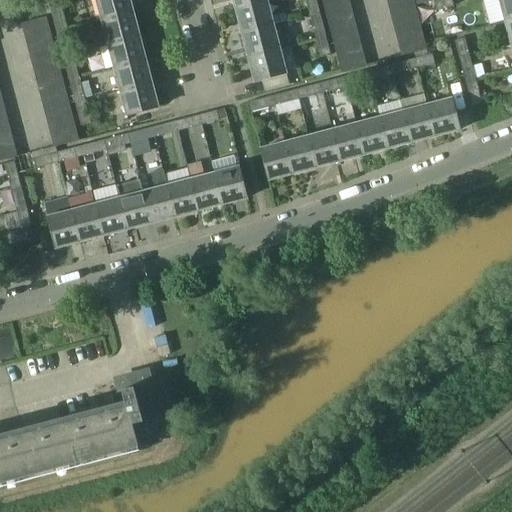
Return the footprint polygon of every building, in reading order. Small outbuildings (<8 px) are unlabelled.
[(129,0),(96,0),(102,20),(133,12),(129,0)] [(233,0),(237,10),(267,1),(267,0),(233,0)] [(316,0),(306,0),(309,9),(318,7),(316,0)] [(349,0),(330,0),(323,2),(326,14),(351,7),(349,0)] [(415,3),(413,0),(387,0),(390,9),(415,3)] [(452,0),(438,0),(434,1),(436,11),(454,6),(452,0)] [(511,0),(490,0),(483,2),(489,26),(505,21),(511,19),(511,0)] [(274,25),(267,1),(237,10),(243,33),(274,25)] [(418,14),(415,3),(390,9),(393,21),(418,14)] [(354,19),(351,7),(326,14),(329,25),(354,19)] [(62,12),(52,14),(57,31),(66,29),(62,12)] [(108,44),(139,36),(133,12),(102,20),(108,44)] [(320,13),(310,16),(315,33),(324,31),(320,13)] [(418,14),(393,21),(396,32),(421,26),(418,14)] [(25,34),(50,28),(47,17),(22,23),(25,34)] [(329,25),(332,37),(357,30),(354,19),(329,25)] [(280,49),(274,25),(243,33),(249,57),(280,49)] [(424,37),(421,26),(396,32),(399,44),(424,37)] [(28,46),(53,39),(50,28),(25,34),(28,46)] [(70,33),(74,48),(89,44),(85,29),(70,33)] [(360,42),(357,30),(332,37),(335,48),(360,42)] [(68,36),(58,38),(63,55),(72,53),(68,36)] [(108,44),(114,68),(145,59),(139,36),(108,44)] [(326,37),(317,40),(321,57),(331,54),(326,37)] [(424,37),(399,44),(402,55),(427,49),(424,37)] [(464,38),(455,41),(460,58),(469,56),(464,38)] [(53,39),(28,46),(31,57),(55,51),(53,39)] [(363,53),(360,42),(335,48),(338,60),(363,53)] [(280,49),(249,57),(255,81),(286,73),(280,49)] [(55,51),(31,57),(34,68),(58,62),(55,51)] [(366,65),(363,53),(338,60),(341,72),(366,65)] [(432,54),(415,58),(418,68),(435,64),(432,54)] [(74,59),(64,61),(69,79),(79,76),(74,59)] [(114,68),(121,91),(152,83),(145,59),(114,68)] [(408,60),(391,64),(394,75),(411,70),(408,60)] [(58,62),(34,68),(37,79),(61,73),(58,62)] [(461,64),(466,81),(475,79),(471,62),(461,64)] [(385,66),(367,71),(370,81),(387,76),(385,66)] [(61,73),(37,79),(40,91),(64,84),(61,73)] [(361,73),(344,77),(346,87),(364,83),(361,73)] [(337,79),(320,83),(323,93),(340,89),(337,79)] [(80,83),(71,85),(75,103),(85,100),(80,83)] [(152,83),(121,91),(127,116),(158,108),(152,83)] [(64,84),(40,91),(43,102),(67,96),(64,84)] [(314,85),(296,90),(299,99),(316,95),(314,85)] [(477,86),(468,89),(472,106),(482,104),(477,86)] [(290,92),(273,96),(275,105),(292,101),(290,92)] [(67,96),(43,102),(46,113),(70,107),(67,96)] [(248,103),(251,112),(268,107),(266,98),(248,103)] [(451,99),(427,105),(435,136),(460,130),(451,99)] [(411,143),(435,136),(427,105),(403,111),(411,143)] [(87,106),(77,109),(82,126),(91,124),(87,106)] [(70,107),(46,113),(49,124),(73,118),(70,107)] [(219,121),(217,111),(199,116),(201,125),(219,121)] [(403,111),(379,118),(387,149),(411,143),(403,111)] [(0,113),(0,125),(8,123),(5,112),(0,113)] [(192,117),(175,122),(178,131),(181,143),(192,140),(189,128),(195,127),(192,117)] [(73,118),(49,124),(52,136),(76,129),(73,118)] [(364,155),(387,149),(379,118),(356,124),(364,155)] [(0,137),(11,134),(8,123),(0,125),(0,137)] [(169,123),(152,128),(155,138),(171,133),(169,123)] [(356,124),(332,130),(340,161),(364,155),(356,124)] [(52,136),(55,147),(79,140),(76,129),(52,136)] [(146,129),(128,134),(131,144),(148,139),(146,129)] [(340,161),(332,130),(308,137),(316,168),(340,161)] [(0,149),(14,145),(11,134),(0,137),(0,149)] [(122,136),(105,140),(107,150),(124,145),(122,136)] [(308,137),(285,143),(293,174),(316,168),(308,137)] [(98,142),(80,146),(83,156),(100,151),(98,142)] [(285,143),(260,149),(269,180),(293,174),(285,143)] [(0,161),(17,157),(14,145),(0,149),(0,161)] [(74,148),(57,152),(60,162),(77,158),(74,148)] [(51,154),(34,159),(36,168),(53,164),(51,154)] [(14,161),(4,164),(9,181),(19,179),(14,161)] [(239,167),(214,173),(222,205),(247,199),(239,167)] [(155,189),(143,192),(151,224),(175,217),(167,186),(163,170),(151,173),(155,189)] [(190,180),(199,211),(222,205),(214,173),(190,180)] [(140,179),(116,186),(120,198),(128,230),(151,224),(143,192),(140,179)] [(190,180),(167,186),(175,217),(199,211),(190,180)] [(20,185),(11,188),(15,205),(25,203),(20,185)] [(96,204),(104,236),(128,230),(120,198),(96,204)] [(96,204),(72,210),(81,242),(104,236),(96,204)] [(27,209),(17,211),(22,229),(31,226),(27,209)] [(81,242),(72,210),(48,217),(56,248),(81,242)] [(0,483),(138,447),(132,424),(142,422),(134,388),(122,391),(126,407),(108,412),(0,439),(0,483)]
